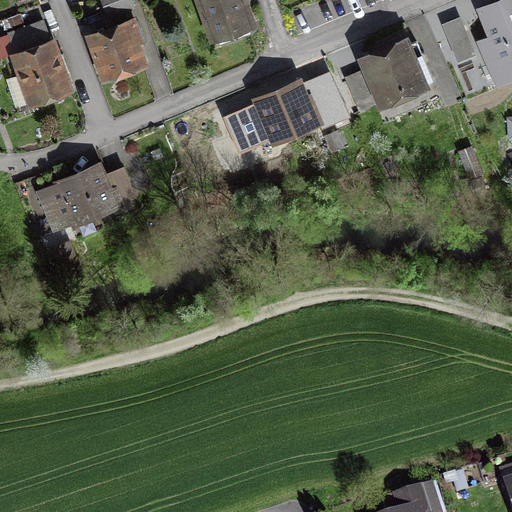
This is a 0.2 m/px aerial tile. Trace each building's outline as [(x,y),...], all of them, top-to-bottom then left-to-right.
[(105,0),(101,1),(105,15),(133,7),(130,0),(105,0)] [(200,0),(213,36),(218,34),(220,41),(249,31),(246,24),(251,22),(243,0),(200,0)] [(491,33),(477,39),(490,68),(511,59),(511,0),(501,0),(481,8),(491,33)] [(136,43),(144,40),(135,18),(90,35),(106,75),(143,62),(136,43)] [(69,87),(63,71),(69,69),(63,53),(57,55),(44,22),(0,38),(4,50),(12,47),(33,101),(69,87)] [(359,110),(432,79),(416,40),(406,45),(405,41),(365,58),(370,70),(347,80),(359,110)] [(334,78),(310,89),(313,98),(310,99),(318,118),(322,127),(350,115),(334,78)] [(310,99),(313,98),(310,89),(306,80),(223,115),(239,152),(318,118),(310,99)] [(333,148),(342,144),(336,130),(327,134),(333,148)] [(459,152),(469,177),(482,172),(472,147),(459,152)] [(111,181),(104,184),(97,167),(41,191),(56,226),(119,199),(111,181)] [(71,240),(52,247),(60,269),(79,262),(71,240)] [(511,481),(503,484),(511,509),(511,481)] [(427,511),(420,487),(384,498),(387,511),(427,511)]
